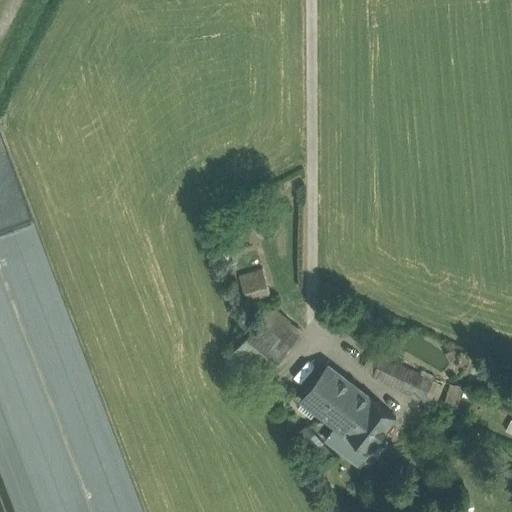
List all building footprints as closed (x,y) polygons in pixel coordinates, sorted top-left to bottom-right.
[(262,193),(214,220),(232,252),(242,247),(231,226),(269,205),(262,193)] [(0,249),(8,246),(16,265),(43,254),(31,226),(0,238),(0,249)] [(262,267),(241,276),(253,304),(274,295),(262,267)] [(6,303),(6,312),(0,312),(0,403),(1,405),(0,405),(0,479),(48,478),(48,511),(134,511),(92,429),(76,430),(48,375),(47,336),(24,337),(6,303)] [(272,306),(235,349),(266,375),(299,336),(286,324),(289,321),(272,306)] [(389,345),(352,329),(339,357),(374,374),(383,357),(384,357),(389,345)] [(340,374),(314,355),(289,386),(346,431),(371,398),(340,374)] [(384,357),(383,357),(374,374),(373,378),(410,397),(421,374),(384,357)] [(449,382),(441,404),(454,409),(462,386),(449,382)] [(346,431),(345,432),(369,451),(396,417),(371,398),(346,431)] [(336,455),(324,441),(312,451),(323,465),(336,455)]
